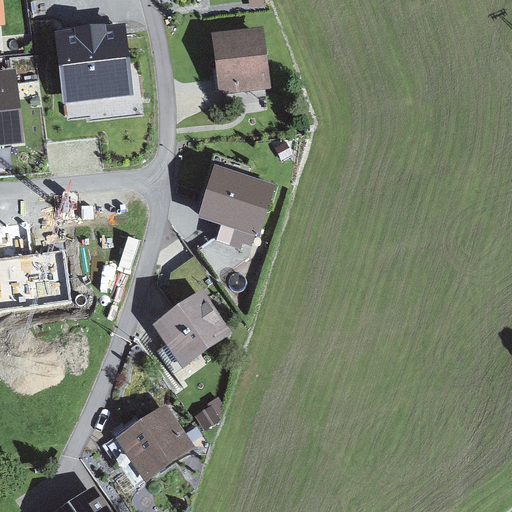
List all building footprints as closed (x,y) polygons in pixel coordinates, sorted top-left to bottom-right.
[(267,34),(211,40),(218,99),(274,93),(267,34)] [(122,35),(60,43),(67,106),(130,98),(122,35)] [(0,151),(26,148),(17,74),(0,76),(0,151)] [(270,194),(217,178),(203,222),(257,238),(270,194)] [(64,251),(0,259),(0,308),(70,299),(64,251)] [(168,290),(182,309),(200,295),(215,284),(195,257),(171,274),(168,290)] [(182,309),(153,331),(185,373),(232,337),(200,295),(182,309)] [(213,409),(196,419),(204,433),(221,422),(213,409)] [(194,451),(165,410),(119,442),(148,483),(194,451)] [(68,511),(109,511),(95,493),(68,511)]
